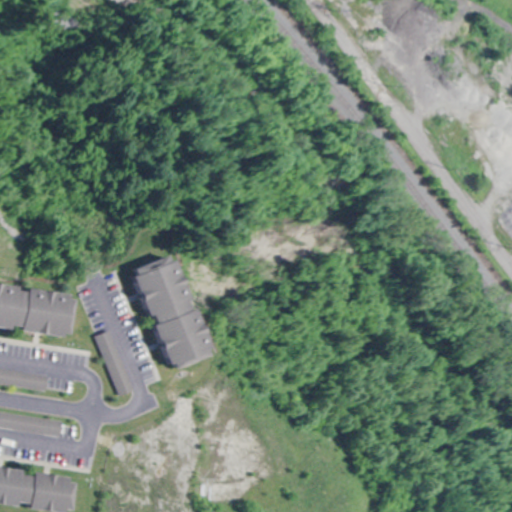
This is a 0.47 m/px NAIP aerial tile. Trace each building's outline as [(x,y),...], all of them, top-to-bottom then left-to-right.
[(223,356),(194,257),(147,270),(176,370),(223,356)] [(0,328),(72,337),(78,295),(0,285),(0,328)] [(134,391),(112,330),(96,336),(118,397),(134,391)] [(48,375),(0,369),(0,384),(46,390),(48,375)] [(0,505),(68,511),(74,511),(78,477),(0,469),(0,505)]
